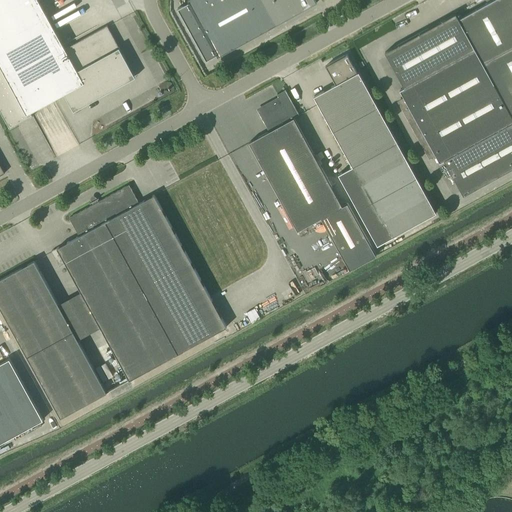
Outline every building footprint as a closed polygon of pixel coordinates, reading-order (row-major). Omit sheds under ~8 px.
[(107,25),(65,48),(38,0),(0,0),(0,111),(10,129),(33,116),(30,112),(67,92),(69,95),(66,97),(74,111),(105,94),(104,92),(133,76),(124,60),(126,59),(107,25)] [(218,54),(219,56),(317,3),(315,0),(188,0),(189,2),(178,8),(206,60),(218,54)] [(444,160),(463,195),(511,168),(511,0),(492,0),(459,19),(456,13),(385,52),(404,87),(400,89),(404,97),(398,100),(401,107),(430,158),(436,155),(440,162),(444,160)] [(336,84),(314,96),(352,166),(338,174),(378,245),(437,212),(359,71),(357,72),(347,54),(326,66),(336,84)] [(298,230),(321,217),(345,261),(371,246),(348,203),(342,206),(294,117),(291,119),(278,94),(277,94),(279,98),(263,107),(263,118),(266,117),(267,119),(267,124),(269,123),(270,125),(270,130),(249,142),(298,230)] [(139,203),(129,184),(69,217),(79,235),(51,251),(56,259),(62,256),(130,380),(174,355),(174,356),(182,351),(227,326),(154,194),(139,203)] [(107,392),(34,260),(0,278),(0,307),(61,418),(107,392)] [(0,443),(43,419),(10,358),(0,363),(0,443)] [(116,393),(124,391),(122,384),(114,386),(116,393)]
